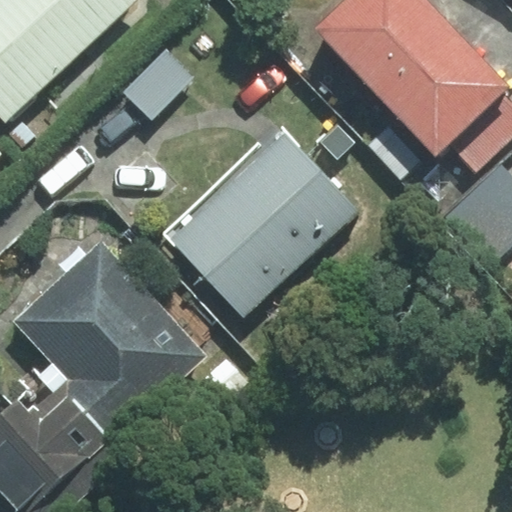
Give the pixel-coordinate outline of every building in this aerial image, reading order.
[(147,8),(140,0),(0,0),(0,103),(17,123),(147,8)] [(511,97),(511,90),(425,0),(355,0),(318,35),(440,165),(511,97)] [(124,91),(154,121),(195,81),(165,50),(124,91)] [(369,212),(292,128),(176,234),(253,318),(369,212)] [(0,166),(9,158),(0,149),(0,166)] [(511,250),(511,175),(506,170),(455,221),(498,264),(511,250)] [(49,511),(217,357),(111,243),(15,333),(59,381),(0,435),(0,501),(9,511),(49,511)]
